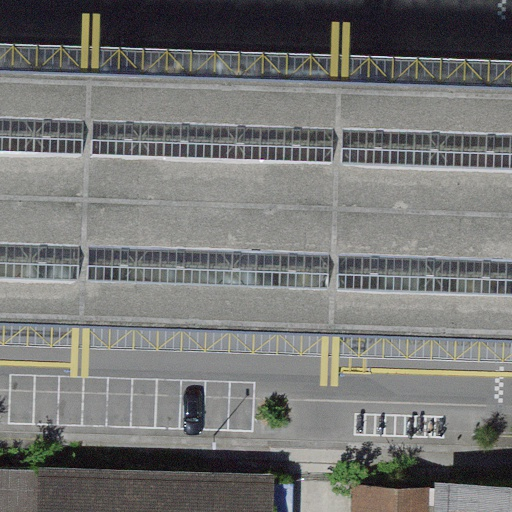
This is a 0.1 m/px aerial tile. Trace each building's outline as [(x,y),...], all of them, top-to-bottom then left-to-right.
[(511,61),(0,45),(0,311),(511,327),(511,61)] [(0,471),(0,511),(38,511),(40,472),(0,471)] [(40,472),(38,511),(275,511),(276,478),(40,472)] [(354,511),(436,511),(437,482),(355,480),(354,511)] [(511,511),(511,484),(437,482),(436,511),(511,511)]
